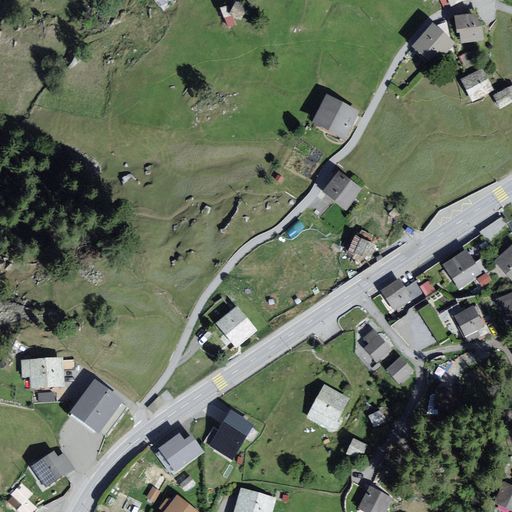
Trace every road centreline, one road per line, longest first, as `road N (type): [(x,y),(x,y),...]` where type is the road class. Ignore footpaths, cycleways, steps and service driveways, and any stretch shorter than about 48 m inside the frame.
road 1 (unclassified): [(138,409),(158,389),(213,280),(311,195),(427,20),(477,0)]
road 2 (tertiary): [(153,426),(511,186)]
road 3 (unknown): [(358,291),(418,351),(493,349),(497,360),(457,382)]
